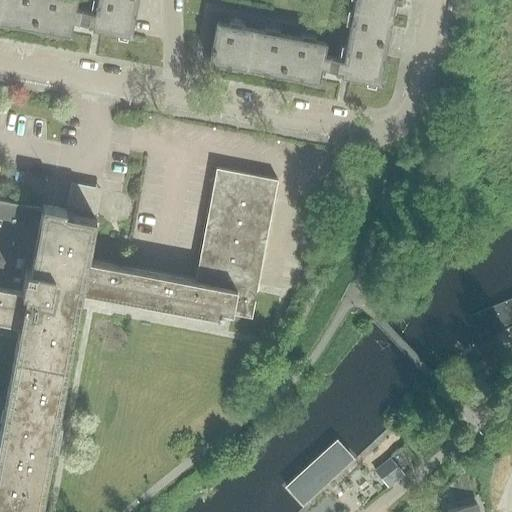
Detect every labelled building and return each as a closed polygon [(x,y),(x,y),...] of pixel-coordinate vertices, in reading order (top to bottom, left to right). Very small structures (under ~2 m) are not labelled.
[(37,0),(0,0),(0,21),(32,28),(37,0)] [(37,0),(32,28),(69,35),(72,19),(91,23),(91,27),(128,34),(134,0),(95,0),(93,12),(74,9),(75,0),(37,0)] [(386,42),(393,0),(354,0),(347,35),(386,42)] [(288,35),(217,22),(210,60),(281,73),(288,35)] [(386,42),(347,35),(343,59),(323,55),(325,42),(288,35),(281,73),(318,80),(321,66),(341,70),(340,74),(378,81),(386,42)] [(0,334),(4,335),(6,322),(20,324),(0,431),(0,511),(5,511),(41,511),(53,446),(48,445),(52,421),(58,422),(82,292),(221,318),(222,312),(232,314),(251,317),(255,294),(255,292),(256,286),(277,179),(255,175),(215,168),(194,281),(88,261),(96,219),(65,213),(66,210),(42,205),(42,208),(0,199),(0,334)] [(66,210),(65,213),(96,219),(101,187),(70,182),(66,210)] [(469,346),(511,322),(511,299),(460,328),(469,346)] [(341,480),(383,437),(369,423),(326,466),(341,480)] [(390,458),(373,471),(388,489),(405,476),(390,458)]
